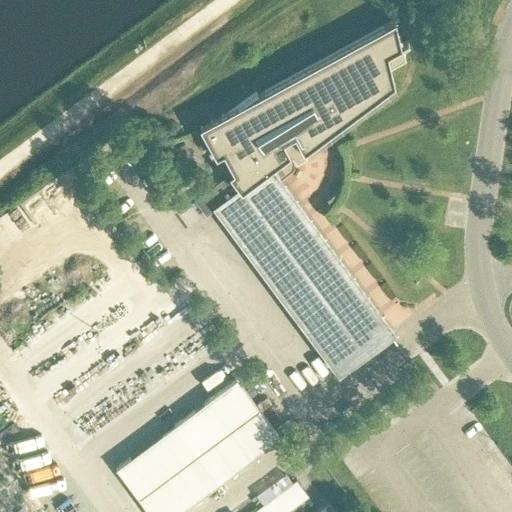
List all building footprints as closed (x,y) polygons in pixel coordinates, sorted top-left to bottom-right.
[(210,131),(203,133),(214,154),(221,150),(232,169),(228,173),(238,187),(213,205),(214,206),(309,334),(362,295),(276,179),(288,170),(289,168),(291,166),(291,164),(291,163),(292,162),(292,160),(291,159),(291,157),(289,154),(301,148),(302,150),(393,83),(388,63),(404,54),(401,44),(407,41),(406,39),(401,42),(399,35),(397,35),(393,19),(236,104),(214,120),(212,124),(210,128),(210,131)] [(226,174),(194,198),(205,213),(214,206),(213,205),(238,187),(228,173),(226,174)] [(173,423),(217,482),(279,436),(235,377),(173,423)] [(282,511),(310,494),(291,465),(257,487),(266,500),(248,511),(282,511)] [(335,511),(326,499),(308,511),(335,511)]
